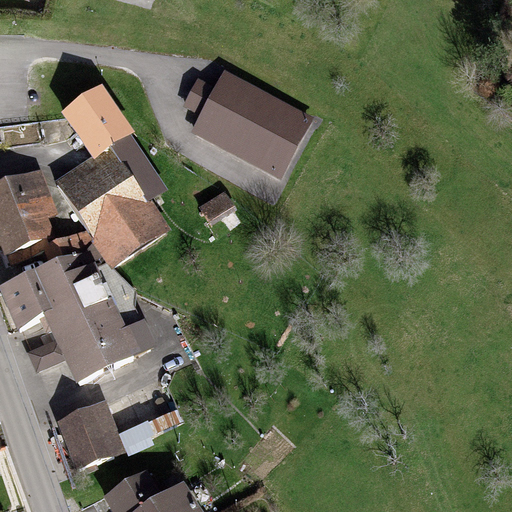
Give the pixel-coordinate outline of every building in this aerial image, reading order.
[(222,69),(188,131),(282,181),(315,119),(222,69)] [(95,170),(60,194),(119,280),(165,249),(140,211),(162,196),(99,103),(65,126),(95,170)] [(35,186),(0,198),(0,241),(9,268),(58,251),(35,186)] [(38,266),(47,284),(95,261),(85,243),(38,266)] [(69,364),(88,406),(154,376),(102,260),(47,284),(8,302),(25,340),(52,328),(62,348),(69,364)] [(192,329),(172,341),(186,368),(207,357),(192,329)] [(40,377),(69,364),(62,348),(33,361),(40,377)] [(94,421),(63,434),(80,474),(111,461),(94,421)] [(110,511),(159,511),(170,505),(152,478),(107,507),(110,511)] [(159,511),(184,511),(177,501),(170,505),(159,511)]
